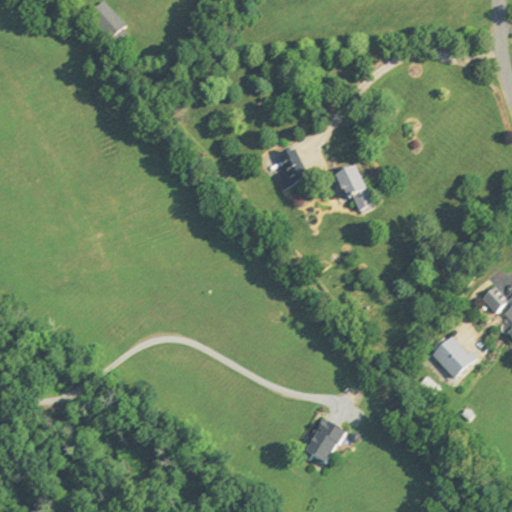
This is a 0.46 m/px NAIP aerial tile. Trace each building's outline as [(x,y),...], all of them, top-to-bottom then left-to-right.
[(123,46),(138,31),(111,3),(96,18),(123,46)] [(292,175),(284,178),(290,194),(312,185),(300,155),(286,161),(292,175)] [(366,218),(385,208),(366,168),(347,178),(366,218)] [(511,302),(502,289),(488,300),(502,318),(508,313),(511,318),(511,302)] [(439,360),(463,384),(482,365),(459,341),(439,360)] [(338,467),(355,435),(333,422),(315,455),(338,467)]
